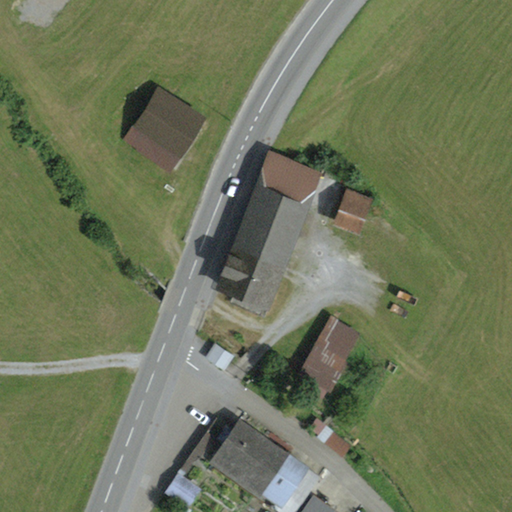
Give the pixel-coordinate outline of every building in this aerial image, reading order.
[(158,92),(127,140),(167,166),(199,118),(158,92)] [(235,301),(263,312),(317,172),(271,153),(256,191),(219,286),(238,293),(236,297),(235,301)] [(348,190),(336,220),(359,229),(371,199),(348,190)] [(355,343),(325,325),(297,372),(327,390),(355,343)] [(210,356),(224,365),(230,355),(216,346),(210,356)] [(350,445),(317,418),(311,426),(321,434),(319,435),(342,454),(350,445)] [(294,511),(301,502),(290,494),(289,491),(306,467),(307,466),(240,421),(231,433),(226,430),(221,436),(226,440),(214,459),(260,491),(261,499),(280,511),(294,511)] [(301,502),(302,503),(320,477),(306,467),(289,491),(290,494),(301,502)] [(179,475),(168,491),(185,503),(196,487),(179,475)]
